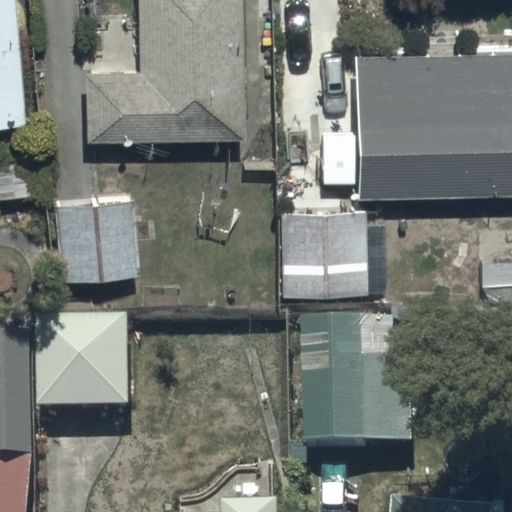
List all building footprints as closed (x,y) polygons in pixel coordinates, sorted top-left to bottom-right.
[(0,0),(0,120),(22,118),(11,0),(0,0)] [(238,0),(133,0),(134,66),(83,66),(83,135),(240,133),(238,0)] [(511,43),(349,47),(352,193),(511,189),(511,43)] [(132,192),(50,198),(56,276),(138,270),(132,192)] [(362,210),(280,209),(278,288),(360,289),(362,210)] [(511,229),(478,230),(479,288),(511,287),(511,229)] [(128,322),(37,322),(37,415),(128,414),(128,322)] [(386,326),(301,324),(299,453),(384,454),(386,326)] [(32,511),(29,338),(0,338),(0,511),(32,511)] [(461,511),(391,503),(389,511),(461,511)]
